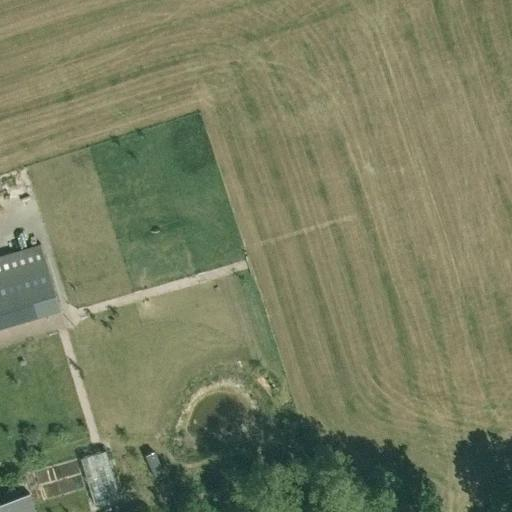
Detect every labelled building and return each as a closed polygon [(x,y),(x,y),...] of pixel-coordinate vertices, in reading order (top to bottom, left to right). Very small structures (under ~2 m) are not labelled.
[(171,283),(178,281),(144,151),(43,178),(61,247),(124,231),(128,244),(154,237),(158,250),(157,250),(162,269),(166,267),(171,283)] [(318,223),(350,214),(344,195),(324,200),(327,210),(315,214),(318,223)] [(46,245),(0,256),(0,308),(15,305),(19,321),(62,311),(46,245)] [(106,273),(88,275),(90,302),(112,301),(112,297),(132,295),(131,276),(106,278),(106,273)] [(91,350),(20,370),(37,432),(109,412),(91,350)] [(9,360),(0,362),(0,443),(16,440),(1,377),(12,375),(9,360)] [(107,372),(135,477),(232,451),(208,363),(200,365),(203,376),(192,379),(193,382),(173,387),(170,377),(157,381),(153,366),(148,368),(146,362),(107,372)] [(33,492),(29,493),(0,501),(0,511),(92,511),(91,505),(120,496),(106,450),(27,474),(33,492)]
